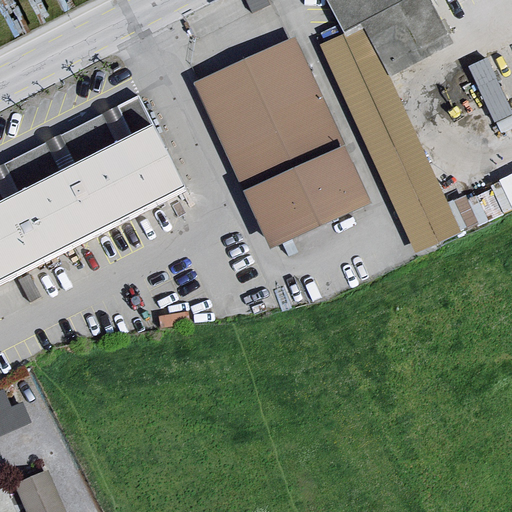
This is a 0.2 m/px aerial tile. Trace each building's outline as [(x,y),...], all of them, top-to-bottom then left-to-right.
[(268,0),(247,0),(252,10),(270,2),(268,0)] [(329,0),(346,35),(366,26),(389,76),(454,45),(432,0),(329,0)] [(322,46),(416,250),(460,230),(389,76),(366,26),(346,35),(322,46)] [(376,204),(297,37),(197,84),(276,251),(376,204)] [(0,290),(205,184),(153,84),(0,164),(0,290)] [(0,437),(32,424),(23,403),(12,408),(4,389),(0,390),(0,437)] [(64,511),(48,473),(18,485),(28,511),(64,511)]
